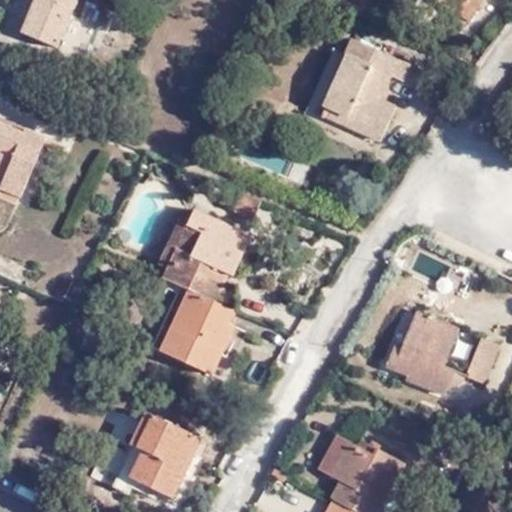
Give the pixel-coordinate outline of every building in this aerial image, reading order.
[(67,14),(73,0),(34,0),(23,25),(55,42),(63,27),(64,29),(71,17),(67,14)] [(436,0),(435,3),(472,27),(488,0),(436,0)] [(128,19),(111,14),(109,24),(126,28),(128,19)] [(335,100),(394,129),(403,111),(386,104),(406,63),(363,41),(335,100)] [(387,144),(394,129),(335,100),(331,108),(335,110),(354,120),(351,125),(387,144)] [(349,129),(351,125),(354,120),(335,110),(330,121),(349,129)] [(0,111),(0,120),(13,127),(16,119),(0,111)] [(13,127),(0,120),(0,182),(4,184),(10,170),(31,179),(50,137),(28,127),(25,133),(13,127)] [(25,193),(31,179),(10,170),(4,184),(25,193)] [(258,215),(264,202),(249,195),(246,201),(243,209),(258,215)] [(199,288),(225,301),(238,273),(243,275),(261,236),(205,209),(186,248),(191,250),(185,263),(180,261),(173,275),(199,288)] [(160,345),(169,350),(199,288),(173,275),(168,285),(185,293),(160,345)] [(234,324),(241,309),(225,301),(199,288),(169,350),(218,374),(241,327),(234,324)] [(467,380),(468,374),(446,363),(460,328),(439,320),(438,314),(435,312),(431,311),(427,314),(419,310),(405,343),(400,341),(388,366),(445,393),(450,384),(456,386),(463,386),(467,380)] [(482,339),(468,374),(486,382),(502,347),(482,339)] [(131,476),(154,488),(173,498),(183,481),(178,478),(190,454),(195,457),(205,438),(147,411),(131,445),(134,447),(143,452),(131,476)] [(511,414),(509,413),(501,427),(511,433),(511,414)] [(335,473),(353,441),(339,433),(321,466),(335,473)] [(370,451),(374,444),(357,434),(353,441),(370,451)] [(335,498),(360,511),(377,511),(405,461),(374,444),(370,451),(353,441),(335,473),(343,478),(333,497),(335,498)] [(147,501),(154,488),(131,476),(143,452),(134,447),(115,484),(147,501)] [(360,511),(335,498),(327,511),(360,511)]
